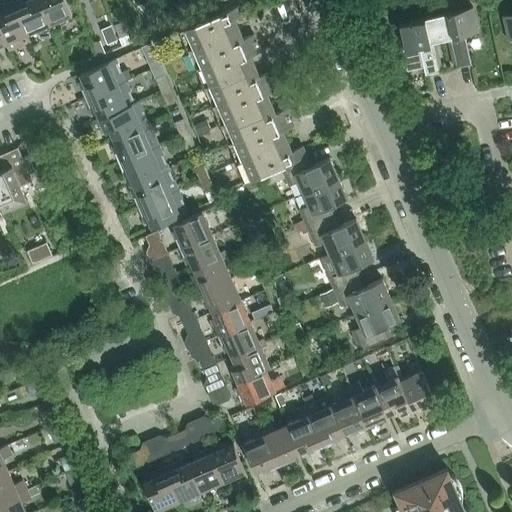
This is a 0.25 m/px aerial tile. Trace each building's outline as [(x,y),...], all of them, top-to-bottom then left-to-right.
[(14,0),(13,1),(27,34),(49,24),(38,0),(14,0)] [(38,0),(49,24),(72,14),(66,0),(38,0)] [(0,30),(5,43),(9,50),(30,41),(27,34),(13,1),(0,6),(0,30)] [(179,31),(196,69),(258,42),(257,39),(256,40),(254,34),(239,40),(230,20),(245,13),(241,4),(179,31)] [(473,7),(436,15),(442,40),(448,39),(450,47),(452,47),(455,59),(453,60),(454,68),(471,64),(465,35),(478,32),(473,7)] [(148,15),(152,26),(161,23),(156,12),(148,15)] [(384,24),(381,12),(370,15),(373,27),(384,24)] [(511,13),(503,16),(508,40),(511,39),(511,13)] [(435,41),(442,40),(436,15),(399,24),(405,48),(397,55),(408,68),(423,64),(425,75),(442,71),(440,62),(438,63),(435,50),(437,50),(435,41)] [(120,37),(126,34),(121,22),(114,25),(120,37)] [(101,29),(107,44),(117,40),(110,26),(101,29)] [(196,69),(212,106),(274,79),(273,76),(272,77),(270,71),(255,78),(246,57),(261,51),(258,45),(259,45),(258,42),(196,69)] [(150,43),(141,47),(147,60),(156,56),(150,43)] [(126,81),(116,58),(80,74),(82,80),(78,82),(85,98),(126,81)] [(161,92),(170,88),(164,75),(156,79),(161,92)] [(212,106),(228,144),(291,117),(289,114),(286,109),(271,115),(262,94),(277,88),(275,82),(274,79),(212,106)] [(97,113),(99,119),(135,103),(135,102),(126,81),(85,98),(92,115),(97,113)] [(170,88),(161,92),(167,105),(175,101),(170,88)] [(139,100),(135,102),(135,103),(99,119),(106,135),(111,133),(113,139),(149,123),(139,100)] [(292,119),(291,117),(228,144),(245,182),(281,166),(306,155),(302,146),(288,152),(279,132),(293,125),(291,120),(292,119)] [(174,123),(180,137),(189,132),(183,119),(174,123)] [(194,125),(198,133),(210,128),(206,120),(194,125)] [(111,146),(119,162),(159,145),(149,123),(113,139),(116,144),(111,146)] [(189,132),(180,137),(185,150),(195,146),(189,132)] [(168,167),(159,145),(119,162),(126,179),(130,177),(133,183),(168,167)] [(0,202),(4,211),(27,200),(21,186),(33,181),(18,147),(5,152),(7,156),(0,159),(0,202)] [(303,193),(339,178),(330,157),(311,166),(306,155),(281,166),(289,185),(298,181),(303,193)] [(194,167),(199,180),(209,176),(203,163),(194,167)] [(131,190),(138,206),(178,189),(168,167),(133,183),(135,188),(131,190)] [(209,176),(199,180),(205,193),(214,189),(209,176)] [(300,209),(308,227),(338,214),(333,204),(347,198),(339,178),(303,193),(309,205),(300,209)] [(178,189),(138,206),(145,223),(149,221),(152,227),(188,212),(178,189)] [(172,231),(179,247),(212,233),(202,211),(174,223),(177,229),(172,231)] [(324,242),(330,254),(365,238),(356,218),(342,224),(338,214),(308,227),(316,245),(324,242)] [(145,236),(149,245),(160,240),(161,236),(158,230),(145,236)] [(191,262),(193,268),(222,256),(212,233),(179,247),(186,264),(191,262)] [(326,269),(334,288),(364,275),(359,265),(374,259),(365,238),(330,254),(335,265),(326,269)] [(222,256),(193,268),(196,273),(191,275),(198,292),(231,278),(222,256)] [(165,280),(178,275),(175,268),(171,267),(161,271),(165,280)] [(181,281),(178,275),(165,280),(169,289),(179,285),(181,281)] [(351,302),(356,314),(391,299),(382,279),(368,285),(364,275),(334,288),(342,306),(351,302)] [(210,306),(212,312),(241,300),(231,278),(198,292),(206,308),(210,306)] [(337,301),(332,289),(321,295),(326,306),(337,301)] [(290,305),(285,295),(278,299),(282,309),(290,305)] [(386,325),(400,319),(391,299),(356,314),(361,326),(352,330),(360,349),(390,336),(386,325)] [(210,319),(218,336),(250,322),(241,300),(212,312),(215,317),(210,319)] [(184,324),(197,319),(194,312),(190,311),(180,315),(184,324)] [(200,325),(197,319),(184,324),(188,333),(198,329),(200,325)] [(229,350),(232,356),(260,344),(250,322),(218,336),(225,352),(229,350)] [(230,363),(237,380),(265,368),(266,369),(270,367),(260,344),(232,356),(234,361),(230,363)] [(203,368),(216,363),(213,356),(209,355),(199,359),(203,368)] [(395,416),(413,408),(400,380),(391,359),(381,363),(388,380),(375,385),(388,414),(393,411),(395,416)] [(412,375),(400,380),(413,408),(417,406),(419,410),(436,403),(418,361),(408,366),(412,375)] [(219,369),(216,363),(203,368),(207,377),(218,373),(219,369)] [(265,368),(237,380),(239,385),(235,387),(242,404),(284,386),(279,376),(271,380),(266,369),(265,368)] [(359,382),(349,386),(368,428),(384,420),(382,416),(388,414),(375,385),(363,391),(359,382)] [(351,435),(368,428),(349,386),(340,390),(344,399),(331,404),(344,433),(349,430),(351,435)] [(285,403),(281,393),(275,396),(280,406),(285,403)] [(306,405),(305,405),(324,447),(340,440),(338,435),(344,433),(331,404),(319,410),(312,394),(303,398),(306,405)] [(307,454),(324,447),(305,405),(296,409),(300,418),(287,424),(300,452),(305,450),(307,454)] [(51,407),(40,412),(45,422),(55,418),(51,407)] [(8,410),(0,413),(3,420),(11,417),(8,410)] [(220,415),(211,418),(216,430),(220,431),(226,429),(220,415)] [(271,420),(261,424),(280,466),(296,459),(294,455),(300,452),(287,424),(275,429),(271,420)] [(280,466),(261,424),(252,429),(256,437),(243,443),(255,472),(261,469),(263,473),(280,466)] [(185,430),(167,438),(171,449),(175,450),(188,445),(189,442),(185,430)] [(225,441),(208,448),(222,481),(245,471),(233,443),(226,445),(225,441)] [(0,474),(8,471),(3,458),(12,454),(7,444),(0,447),(0,474)] [(200,491),(222,481),(208,448),(192,455),(194,460),(188,462),(200,491)] [(145,461),(140,450),(132,453),(137,467),(145,464),(145,461)] [(71,454),(59,459),(65,471),(76,466),(71,454)] [(178,500),(200,491),(188,462),(182,465),(180,460),(164,467),(178,500)] [(77,467),(67,472),(71,480),(81,475),(77,467)] [(156,510),(178,500),(164,467),(148,474),(150,479),(143,482),(156,510)] [(466,511),(447,467),(394,490),(403,511),(466,511)] [(0,500),(27,489),(23,480),(14,483),(8,471),(0,474),(0,500)] [(31,498),(27,489),(0,500),(0,511),(26,511),(22,502),(31,498)]
